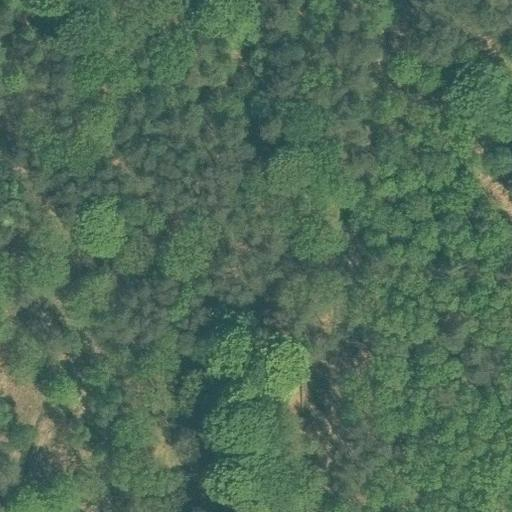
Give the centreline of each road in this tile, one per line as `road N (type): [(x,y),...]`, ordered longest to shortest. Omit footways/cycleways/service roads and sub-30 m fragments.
road 1 (track): [(354,238),(384,0)]
road 2 (track): [(354,238),(337,380)]
road 3 (track): [(337,380),(321,511)]
